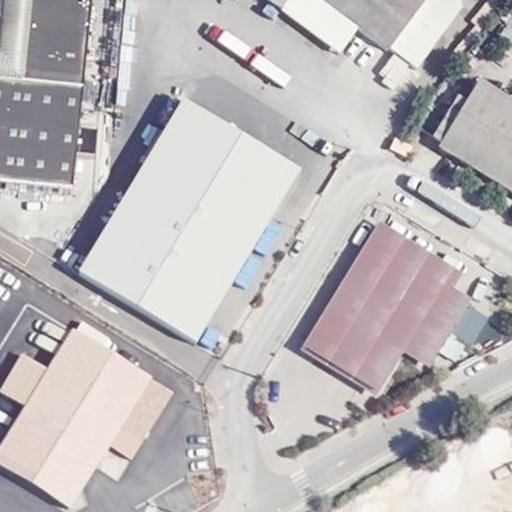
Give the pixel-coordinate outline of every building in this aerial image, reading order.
[(0,0),(0,179),(65,187),(84,0),(0,0)] [(293,0),(264,0),(283,14),(293,0)] [(319,0),(389,53),(428,0),(319,0)] [(511,94),(484,78),(449,135),(460,142),(455,152),(511,187),(511,94)] [(300,169),(184,100),(78,276),(195,345),(300,169)] [(417,275),(424,258),(380,233),(306,355),(372,394),(401,348),(425,363),(464,302),(417,275)] [(456,276),(424,258),(417,275),(464,302),(467,296),(452,285),(456,276)] [(246,266),(199,346),(216,356),(263,276),(246,266)] [(168,393),(8,292),(0,305),(0,324),(49,356),(53,373),(0,459),(0,468),(71,511),(110,447),(128,460),(168,393)]
